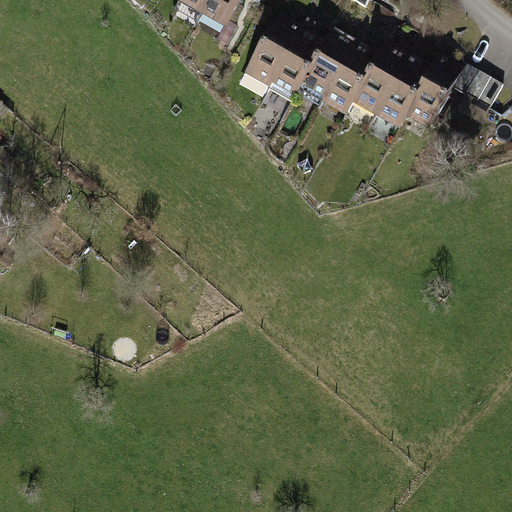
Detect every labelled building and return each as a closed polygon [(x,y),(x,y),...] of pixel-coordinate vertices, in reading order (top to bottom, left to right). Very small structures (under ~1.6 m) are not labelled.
[(214,0),(183,0),(180,6),(203,19),(214,0)] [(244,0),(214,0),(203,19),(225,32),(244,0)] [(259,69),(282,79),(304,31),(281,20),(277,29),(259,69)] [(285,76),(308,86),(330,38),(307,27),(303,36),(285,76)] [(311,84),(334,94),(356,46),(333,35),(329,44),(311,84)] [(335,95),(358,106),(381,57),(357,47),(353,55),(335,95)] [(363,98),(386,108),(408,60),(385,49),(381,58),(363,98)] [(388,109),(411,120),(433,71),(410,61),(406,69),(388,109)] [(415,112),(442,124),(465,75),(438,62),(434,71),(415,112)] [(0,203),(15,181),(0,170),(0,203)]
